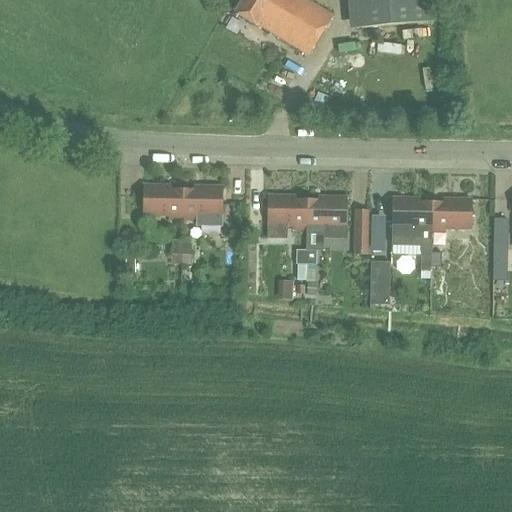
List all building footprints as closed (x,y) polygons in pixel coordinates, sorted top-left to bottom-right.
[(309,56),(332,16),(305,0),(242,0),(234,14),(258,28),(259,26),(309,56)] [(325,107),(330,96),(318,91),(313,102),(325,107)] [(183,220),(183,190),(172,190),(172,187),(144,187),(143,215),(169,215),(169,220),(183,220)] [(183,190),(183,220),(197,221),(197,216),(223,216),(223,188),(195,188),(195,190),(183,190)] [(307,231),(308,200),(296,200),(296,198),(268,197),(267,225),(293,226),(293,230),(307,231)] [(308,200),(307,231),(329,231),(329,239),(347,240),(347,199),(319,198),(319,200),(308,200)] [(431,253),(432,233),(432,203),(421,202),(421,200),(393,200),(392,245),(420,245),(420,253),(431,253)] [(444,203),(432,203),(432,233),(446,233),(446,229),(472,229),(472,201),(444,200),(444,203)] [(507,221),(494,220),(493,268),(506,269),(507,221)] [(370,229),(355,229),(354,255),(370,255),(370,229)] [(183,240),(172,240),(172,255),(182,255),(183,240)] [(193,241),(183,240),(182,255),(193,255),(193,241)] [(307,251),(296,251),(296,265),(306,266),(307,251)] [(317,251),(307,251),(306,266),(316,266),(317,251)] [(431,253),(420,253),(420,272),(431,272),(431,267),(431,253)] [(442,253),(431,253),(431,267),(441,267),(442,253)] [(387,288),(388,266),(370,265),(370,287),(387,288)] [(443,293),(444,278),(434,277),(433,292),(443,293)]
